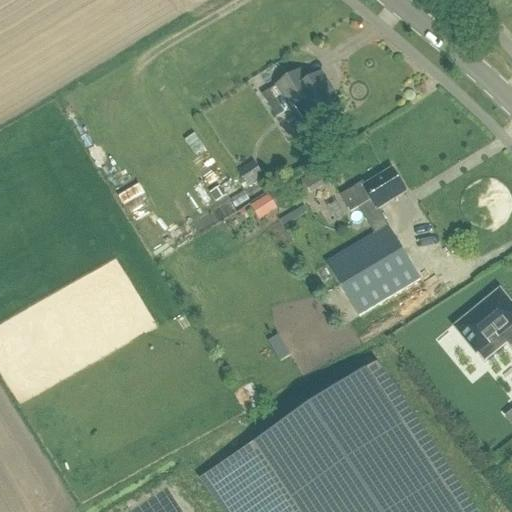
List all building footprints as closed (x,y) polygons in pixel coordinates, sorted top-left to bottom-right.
[(322,74),(309,83),(302,72),(292,78),(263,97),(278,120),(305,102),(321,127),(345,113),(331,91),(333,90),(322,74)] [(248,188),(263,178),(254,164),(239,174),(248,188)] [(408,194),(394,171),(366,188),(364,184),(342,198),(352,214),(359,210),(375,235),(326,264),(359,318),(421,281),(379,211),(408,194)] [(257,206),(266,220),(284,209),(275,194),(257,206)] [(457,329),(456,330),(457,332),(457,331),(484,363),(484,364),(485,365),(487,364),(486,364),(508,346),(511,350),(511,308),(501,295),(500,293),(498,294),(499,295),(458,329),(457,329)] [(202,483),(221,511),(474,511),(377,366),(202,483)]
